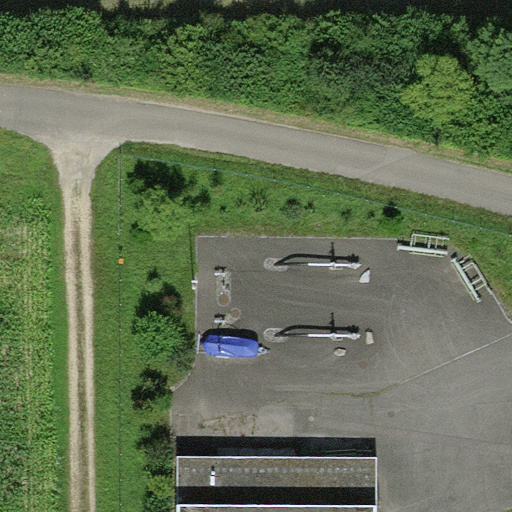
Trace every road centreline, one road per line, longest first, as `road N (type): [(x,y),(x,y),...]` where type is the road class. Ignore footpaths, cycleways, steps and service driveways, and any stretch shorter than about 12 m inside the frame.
road 1 (unclassified): [(0,107),(148,120),(511,196)]
road 2 (track): [(75,110),(84,511)]
